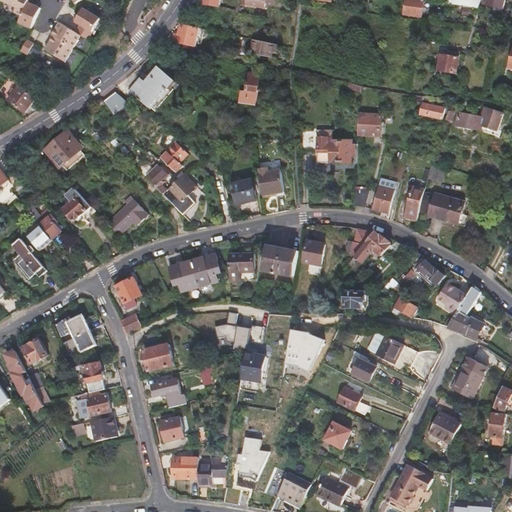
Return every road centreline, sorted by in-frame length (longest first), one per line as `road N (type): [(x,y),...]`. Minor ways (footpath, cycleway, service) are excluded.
road 1 (residential): [(511,307),(467,270),(376,225),(336,217),(227,232),(132,258),(85,283)]
road 2 (residential): [(363,511),(462,338),(356,320)]
road 3 (secondary): [(0,147),(103,83),(144,46)]
road 4 (residential): [(155,508),(119,341)]
road 5 (residential): [(119,341),(213,303),(254,311)]
